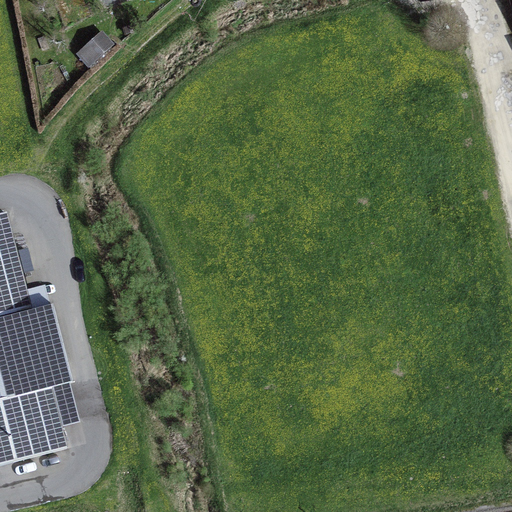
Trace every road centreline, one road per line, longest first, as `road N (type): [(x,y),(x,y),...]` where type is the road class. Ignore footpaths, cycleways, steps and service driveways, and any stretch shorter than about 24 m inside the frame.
road 1 (residential): [(0,491),(77,470),(90,454),(92,424),(38,213),(21,198),(0,198)]
road 2 (track): [(192,0),(102,73),(35,153)]
